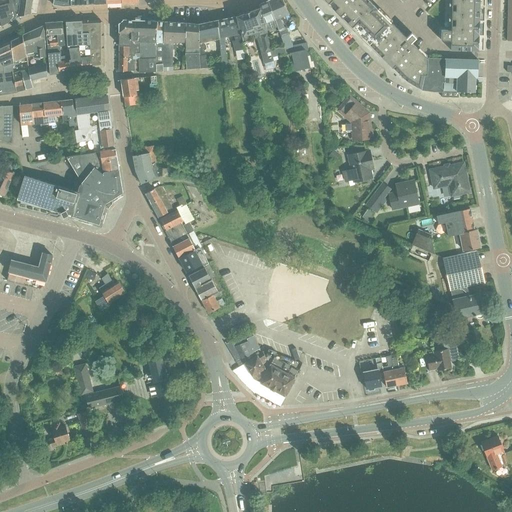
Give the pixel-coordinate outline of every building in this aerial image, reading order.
[(0,0),(0,18),(1,25),(18,16),(19,4),(16,5),(15,0),(0,0)] [(19,4),(18,16),(31,13),(32,0),(15,0),(16,5),(19,4)] [(269,0),(268,1),(278,27),(281,37),(288,53),(291,52),(305,50),(308,49),(307,43),(293,46),(289,34),(286,28),(284,29),(280,19),(288,14),(282,0),(269,0)] [(391,22),(369,0),(325,0),(332,7),(343,18),(351,26),(356,30),(356,31),(369,44),(391,22)] [(480,0),(451,0),(451,30),(441,30),(441,40),(451,40),(451,50),(479,51),(479,49),(480,20),(479,20),(480,0)] [(265,26),(266,31),(271,30),(268,22),(272,20),(274,28),(278,27),(268,1),(259,4),(260,8),(263,24),(264,26),(265,26)] [(237,16),(236,16),(238,30),(241,29),(243,43),(252,40),(251,34),(258,32),(259,36),(260,36),(265,52),(262,52),(265,63),(273,61),(267,34),(267,33),(266,31),(265,26),(264,26),(263,24),(260,8),(245,13),(243,12),(238,14),(237,16)] [(222,19),(218,20),(219,39),(220,48),(222,64),(227,64),(225,50),(225,48),(224,37),(230,36),(236,35),(237,40),(235,43),(235,47),(237,48),(239,49),(244,49),(244,48),(243,43),(241,33),(241,29),(238,30),(236,16),(227,18),(222,19)] [(98,19),(82,20),(84,32),(90,32),(91,55),(93,68),(104,67),(104,24),(103,24),(103,23),(99,20),(98,20),(98,19)] [(134,35),(135,20),(122,19),(119,23),(119,45),(120,45),(119,71),(135,71),(135,69),(135,53),(134,35)] [(66,21),(68,48),(69,48),(79,47),(83,69),(93,68),(91,55),(90,32),(84,32),(82,20),(66,21)] [(156,72),(156,58),(141,59),(141,44),(139,44),(139,42),(157,43),(157,21),(135,20),(134,35),(135,53),(135,69),(139,69),(139,73),(156,72)] [(203,44),(203,42),(219,39),(218,20),(198,25),(198,35),(201,68),(207,68),(206,56),(205,56),(205,50),(206,49),(206,45),(203,44)] [(156,48),(156,64),(163,64),(162,72),(173,71),(172,49),(172,46),(170,46),(170,35),(172,35),(172,22),(157,21),(157,43),(156,48)] [(61,61),(61,56),(60,45),(65,45),(63,22),(46,23),(47,34),(48,46),(50,75),(60,73),(57,61),(61,61)] [(172,46),(172,49),(176,50),(176,49),(175,42),(186,42),(185,24),(172,22),(172,35),(170,35),(170,46),(172,46)] [(391,22),(369,44),(382,56),(382,57),(393,68),(393,67),(405,80),(406,79),(422,89),(425,75),(427,75),(428,59),(428,58),(412,42),(417,37),(412,33),(407,38),(391,22)] [(185,24),(186,42),(187,61),(186,61),(186,69),(201,68),(198,35),(198,25),(185,24)] [(44,26),(23,35),(27,56),(27,57),(34,56),(34,59),(46,57),(44,26)] [(27,56),(23,35),(0,46),(0,95),(17,92),(13,73),(14,73),(13,67),(14,61),(19,59),(27,56)] [(71,55),(61,56),(61,61),(57,61),(60,73),(83,69),(79,47),(69,48),(71,55)] [(305,50),(291,52),(294,65),(292,65),(293,71),(317,66),(316,62),(305,50)] [(458,97),(459,91),(475,92),(475,78),(478,78),(478,60),(445,59),(443,59),(428,58),(428,59),(427,75),(425,75),(422,89),(433,91),(442,91),(442,97),(458,97)] [(29,68),(29,69),(31,80),(47,75),(47,63),(29,68)] [(33,87),(31,80),(29,69),(22,71),(26,89),(33,87)] [(22,71),(14,73),(13,73),(17,92),(26,89),(22,71)] [(137,78),(122,80),(125,106),(138,104),(137,98),(140,97),(137,78)] [(76,103),(77,113),(77,115),(108,110),(106,96),(75,100),(76,103)] [(353,132),(354,140),(371,139),(371,137),(373,136),(372,130),(370,129),(369,113),(356,102),(350,97),(339,110),(345,115),(345,116),(352,122),(347,123),(346,124),(346,131),(348,132),(353,132)] [(73,99),(61,100),(63,115),(64,126),(78,124),(77,115),(77,113),(76,103),(74,104),(73,99)] [(61,100),(43,102),(45,117),(48,116),(49,122),(55,121),(54,116),(63,115),(61,100)] [(43,102),(32,104),(34,118),(43,117),(43,124),(49,123),(49,122),(48,116),(45,117),(43,102)] [(32,104),(19,105),(22,136),(26,136),(26,134),(28,134),(27,124),(29,124),(35,124),(34,118),(32,104)] [(3,106),(0,106),(0,140),(9,143),(13,136),(13,115),(13,105),(3,106)] [(108,110),(77,115),(78,124),(79,129),(96,127),(97,130),(100,130),(111,128),(109,110),(108,110)] [(97,130),(96,127),(79,129),(75,130),(77,142),(93,139),(94,144),(102,143),(102,147),(115,145),(112,128),(111,128),(97,130)] [(138,155),(133,156),(136,171),(142,184),(159,176),(156,162),(154,148),(153,146),(137,149),(138,155)] [(105,204),(123,193),(119,169),(116,148),(100,150),(100,151),(67,157),(82,182),(79,185),(77,192),(75,202),(75,203),(71,216),(99,224),(105,204)] [(369,163),(372,162),(370,150),(348,155),(351,169),(344,171),(346,181),(354,179),(354,182),(372,178),(369,163)] [(430,170),(433,185),(448,182),(451,196),(470,192),(464,163),(430,170)] [(2,168),(0,172),(0,194),(2,196),(3,195),(4,195),(5,193),(6,194),(9,188),(8,187),(14,173),(2,168)] [(75,203),(77,192),(25,175),(17,199),(71,216),(75,203)] [(389,194),(392,209),(419,203),(414,181),(396,185),(398,193),(389,194)] [(384,197),(390,188),(383,183),(367,205),(376,212),(386,199),(384,197)] [(145,194),(158,216),(173,208),(165,194),(166,193),(162,185),(159,186),(145,194)] [(180,205),(186,203),(186,202),(183,196),(177,199),(180,205)] [(178,210),(161,219),(163,224),(162,225),(164,229),(166,229),(167,230),(181,222),(183,225),(190,222),(194,219),(186,203),(180,205),(177,207),(178,210)] [(477,229),(475,230),(470,208),(437,215),(438,223),(445,222),(448,236),(454,235),(457,251),(463,249),(463,250),(481,247),(477,229)] [(179,258),(197,248),(200,247),(201,246),(190,222),(183,225),(181,222),(167,230),(166,231),(172,245),(179,258)] [(417,233),(413,245),(435,254),(432,240),(417,233)] [(435,254),(413,245),(409,253),(429,261),(432,253),(435,255),(435,254)] [(204,262),(205,264),(208,263),(200,247),(197,248),(179,258),(187,272),(204,262)] [(484,312),(489,311),(486,297),(482,298),(481,293),(479,284),(484,283),(477,251),(443,258),(457,318),(474,315),(474,316),(476,315),(477,317),(478,318),(480,318),(482,318),(483,317),(484,316),(484,315),(484,312)] [(46,282),(53,255),(43,253),(40,267),(12,261),(7,281),(41,289),(46,282)] [(189,276),(195,288),(216,278),(208,263),(205,264),(206,266),(189,276)] [(100,288),(109,303),(125,293),(118,281),(114,284),(108,273),(102,278),(105,284),(100,288)] [(195,288),(201,301),(222,289),(216,278),(195,288)] [(222,289),(201,301),(208,313),(225,303),(222,298),(216,301),(215,298),(224,293),(222,289)] [(232,339),(240,358),(256,351),(248,332),(232,339)] [(455,339),(443,341),(445,349),(434,351),(434,352),(426,354),(429,370),(437,368),(437,370),(451,367),(450,361),(459,359),(455,339)] [(254,378),(260,382),(274,357),(276,353),(277,353),(269,349),(266,357),(263,352),(245,363),(254,378)] [(274,357),(260,382),(255,392),(280,406),(286,395),(295,378),(286,373),(290,365),(274,357)] [(396,357),(392,358),(397,385),(407,383),(404,367),(398,368),(396,357)] [(388,370),(383,371),(383,374),(386,387),(397,385),(392,358),(386,359),(388,370)] [(154,383),(155,383),(155,385),(158,397),(169,394),(166,382),(165,380),(166,380),(161,360),(146,364),(147,370),(150,369),(154,383)] [(383,374),(383,371),(382,366),(381,363),(376,364),(378,369),(363,372),(366,389),(368,389),(368,390),(374,389),(374,387),(381,386),(379,375),(383,374)] [(88,404),(85,395),(93,393),(86,364),(74,367),(85,404),(88,404)] [(120,386),(93,393),(85,395),(88,404),(89,409),(124,400),(120,386)] [(85,411),(78,414),(83,429),(90,427),(85,411)] [(52,430),(54,437),(49,439),(52,448),(64,444),(63,442),(70,440),(65,426),(60,427),(59,423),(51,426),(52,430)] [(505,466),(511,463),(511,450),(504,454),(498,436),(482,443),(492,470),(503,466),(500,460),(502,459),(504,463),(505,466)] [(508,492),(511,487),(505,483),(501,489),(508,492)]
